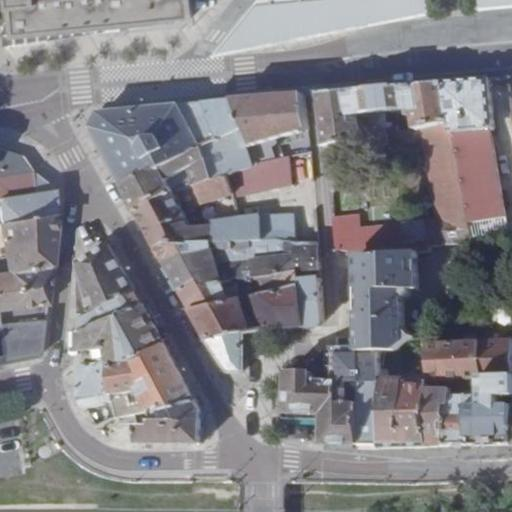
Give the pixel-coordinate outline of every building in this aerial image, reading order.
[(190,19),(188,0),(0,0),(0,28),(0,34),(26,32),(53,30),(71,29),(86,27),(117,25),(156,22),(190,19)] [(511,0),(258,0),(210,59),(426,20),(424,0),(475,0),(476,16),(511,12),(511,0)] [(489,78),(443,83),(467,241),(494,236),(478,132),(488,130),(494,129),(489,78)] [(436,221),(335,231),(336,242),(337,251),(361,257),(375,260),(416,257),(428,256),(428,249),(468,245),(467,241),(443,83),(319,94),(327,152),(336,166),(362,163),(361,149),(389,146),(388,136),(397,135),(397,128),(391,128),(391,124),(385,124),(384,112),(408,109),(409,116),(414,115),(415,131),(417,131),(422,130),(436,221)] [(276,138),(302,129),(307,128),(303,96),(234,102),(242,132),(223,139),(203,145),(212,180),(258,166),(258,161),(280,157),(277,144),(276,138)] [(234,102),(208,105),(223,139),(242,132),(234,102)] [(223,139),(208,105),(100,114),(93,129),(123,184),(156,168),(165,159),(203,145),(223,139)] [(304,136),(302,129),(276,138),(277,144),(304,136)] [(503,234),(488,130),(478,132),(494,236),(503,234)] [(418,138),(417,131),(415,131),(398,134),(398,141),(418,138)] [(186,164),(193,186),(212,180),(203,145),(165,159),(156,168),(123,184),(137,211),(173,191),(165,169),(186,164)] [(15,153),(3,149),(0,159),(0,179),(32,173),(36,172),(15,153)] [(193,186),(173,191),(137,211),(155,245),(172,236),(230,238),(294,241),(293,213),(237,217),(237,222),(189,224),(184,209),(233,194),(233,195),(289,182),(287,156),(280,157),(258,161),(258,166),(212,180),(193,186)] [(173,191),(193,186),(186,164),(165,169),(173,191)] [(0,222),(55,215),(55,189),(36,172),(32,173),(33,190),(0,197),(0,222)] [(0,197),(33,190),(32,173),(0,179),(0,197)] [(0,249),(1,257),(4,271),(50,268),(55,215),(0,222),(0,249)] [(230,248),(230,238),(172,236),(155,245),(165,262),(230,248)] [(260,277),(274,274),(298,270),(299,280),(321,280),(318,241),(294,241),(230,238),(230,248),(165,262),(180,291),(220,284),(218,267),(230,265),(232,282),(260,277)] [(79,315),(135,292),(109,245),(78,262),(84,279),(79,279),(79,315)] [(375,260),(361,257),(365,355),(383,354),(395,354),(411,341),(401,333),(400,308),(418,295),(416,257),(375,260)] [(220,284),(232,282),(230,265),(218,267),(220,284)] [(0,365),(37,360),(42,354),(46,319),(47,306),(50,268),(4,271),(0,271),(0,365)] [(270,293),(300,286),(299,280),(298,270),(274,274),(276,282),(276,287),(274,291),(270,293)] [(192,311),(242,300),(247,299),(265,294),(260,277),(232,282),(220,284),(180,291),(192,311)] [(324,320),(321,280),(299,280),(300,286),(306,327),(320,326),(324,320)] [(265,294),(247,299),(253,318),(248,319),(242,300),(192,311),(208,342),(242,334),(267,329),(306,327),(300,286),(270,293),(265,294)] [(79,331),(143,306),(135,292),(79,315),(79,331)] [(122,341),(155,327),(143,306),(79,331),(79,347),(101,344),(122,341)] [(105,363),(109,363),(137,361),(164,345),(155,327),(122,341),(101,344),(105,363)] [(241,373),(242,334),(208,342),(225,373),(241,373)] [(451,380),(482,379),(511,377),(511,365),(511,343),(431,345),(431,381),(451,380)] [(137,361),(109,363),(111,401),(111,418),(136,413),(150,410),(160,405),(163,410),(196,402),(164,345),(137,361)] [(341,356),(340,381),(363,382),(384,381),(383,354),(365,355),(341,356)] [(111,401),(109,363),(105,363),(100,364),(92,364),(80,365),(80,401),(85,408),(111,401)] [(313,372),(288,372),(288,412),(324,412),(340,412),(340,381),(313,382),(313,372)] [(482,398),(469,398),(470,448),(511,447),(511,377),(482,379),(482,398)] [(361,444),(363,382),(340,381),(340,412),(324,412),(324,445),(361,444)] [(384,381),(363,382),(361,444),(361,450),(383,450),(384,381)] [(430,449),(448,449),(448,399),(451,399),(451,391),(431,389),(431,381),(384,381),(383,450),(430,449)] [(453,399),(454,449),(470,448),(469,398),(453,399)] [(137,427),(137,444),(203,445),(202,413),(196,402),(163,410),(160,405),(150,410),(150,427),(137,427)]
